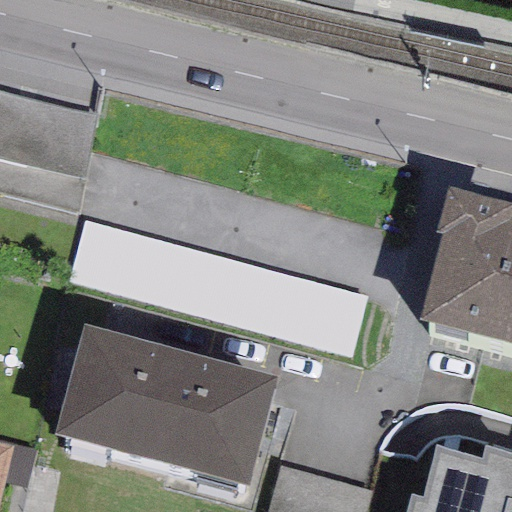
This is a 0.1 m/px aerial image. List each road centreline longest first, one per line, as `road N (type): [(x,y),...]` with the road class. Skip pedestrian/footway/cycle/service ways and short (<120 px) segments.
road 1 (secondary): [(0,12),(511,139)]
road 2 (residential): [(387,0),(511,28)]
